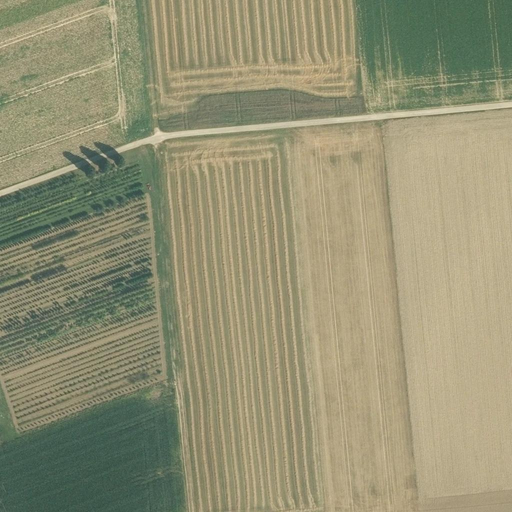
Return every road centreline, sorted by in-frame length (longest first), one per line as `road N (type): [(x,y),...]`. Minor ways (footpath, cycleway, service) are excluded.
road 1 (track): [(511,104),(157,138),(0,194)]
road 2 (track): [(143,0),(191,511)]
